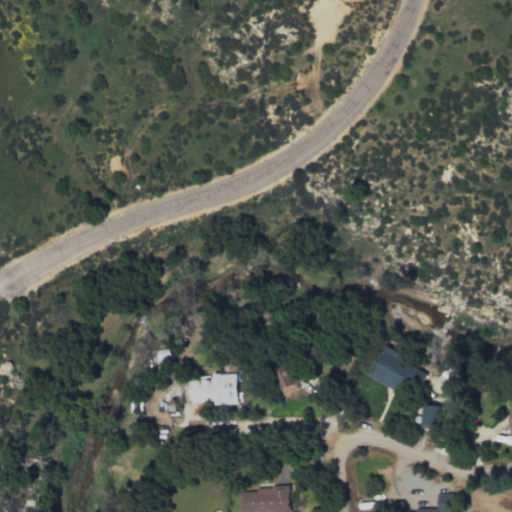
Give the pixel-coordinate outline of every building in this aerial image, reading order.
[(367,375),(399,393),(409,374),(421,381),(424,374),(397,359),(400,354),(384,345),(367,375)] [(298,391),(290,365),(275,370),(283,395),(298,391)] [(236,373),(211,374),(212,378),(189,378),(190,404),(237,403),(236,373)] [(438,406),(422,405),(421,426),(438,427),(438,406)] [(288,511),(288,485),(257,485),(257,492),(240,492),(240,511),(288,511)] [(450,511),(451,494),(438,493),(438,509),(416,508),(415,511),(450,511)]
